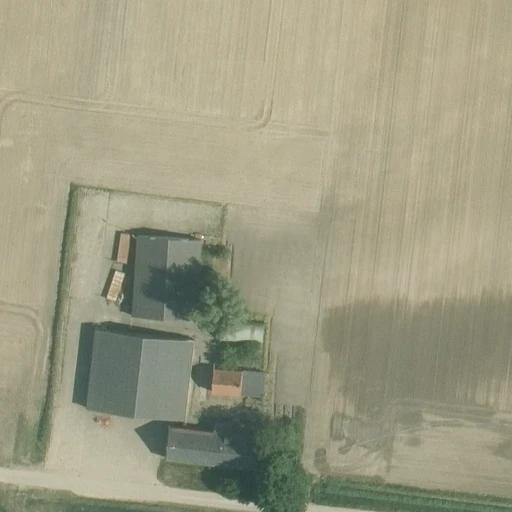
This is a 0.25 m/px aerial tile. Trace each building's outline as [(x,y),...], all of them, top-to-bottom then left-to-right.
[(137,236),(132,316),(197,321),(202,240),(137,236)] [(221,343),(263,345),(264,324),(222,322),(221,343)] [(186,420),(188,400),(195,340),(96,329),(87,409),(186,420)] [(243,369),(214,367),(212,391),(263,395),(265,375),(243,373),(243,369)] [(167,459),(254,469),(258,437),(232,434),(233,425),(215,423),(214,432),(170,427),(167,459)]
